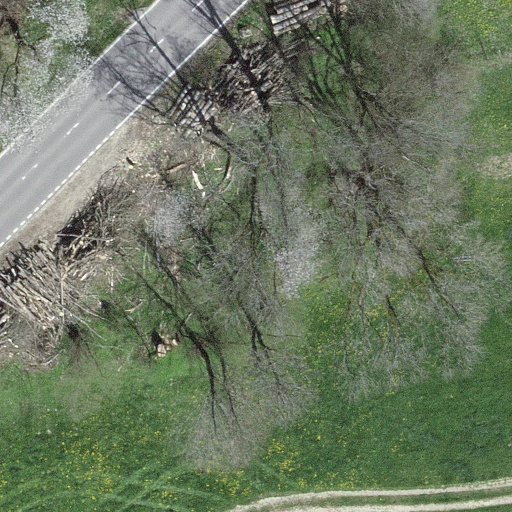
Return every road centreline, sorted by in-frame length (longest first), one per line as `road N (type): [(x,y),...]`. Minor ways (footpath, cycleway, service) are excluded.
road 1 (secondary): [(218,0),(0,222)]
road 2 (track): [(511,496),(381,511)]
